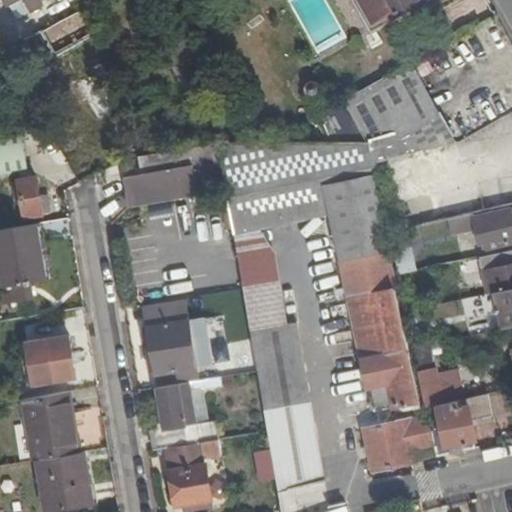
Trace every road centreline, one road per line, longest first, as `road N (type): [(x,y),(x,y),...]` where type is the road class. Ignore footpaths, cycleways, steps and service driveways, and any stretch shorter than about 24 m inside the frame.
road 1 (residential): [(511,467),(416,490),(354,484),(344,469),(297,239)]
road 2 (unclassified): [(77,185),(137,511)]
